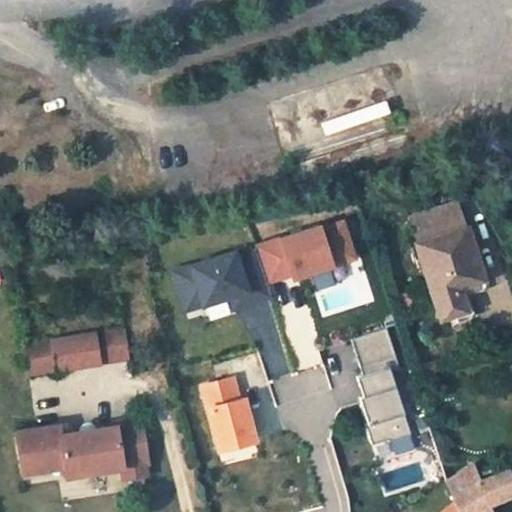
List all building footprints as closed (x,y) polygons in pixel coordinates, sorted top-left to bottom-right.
[(459,202),(410,217),(441,318),(457,313),(466,311),(460,288),(484,280),(459,202)] [(383,215),(368,220),(371,231),(387,225),(383,215)] [(345,216),(256,244),(270,287),(358,260),(345,216)] [(244,248),(171,268),(185,318),(258,298),(244,248)] [(487,289),(484,280),(460,288),(466,311),(457,313),(458,320),(475,315),(469,295),(487,289)] [(122,326),(93,331),(97,360),(126,356),(122,326)] [(381,458),(415,449),(391,364),(397,363),(388,328),(348,340),(381,458)] [(97,360),(93,331),(23,342),(26,364),(54,359),(55,367),(97,360)] [(54,359),(26,364),(28,371),(55,367),(54,359)] [(198,384),(217,456),(259,444),(240,373),(198,384)] [(58,422),(16,426),(20,468),(61,463),(62,473),(119,466),(121,478),(142,475),(141,464),(144,463),(139,419),(124,420),(124,423),(59,432),(58,422)] [(491,511),(488,505),(511,495),(511,474),(510,469),(481,481),(474,464),(446,480),(447,483),(453,503),(456,511),(491,511)] [(456,511),(453,503),(439,511),(456,511)]
